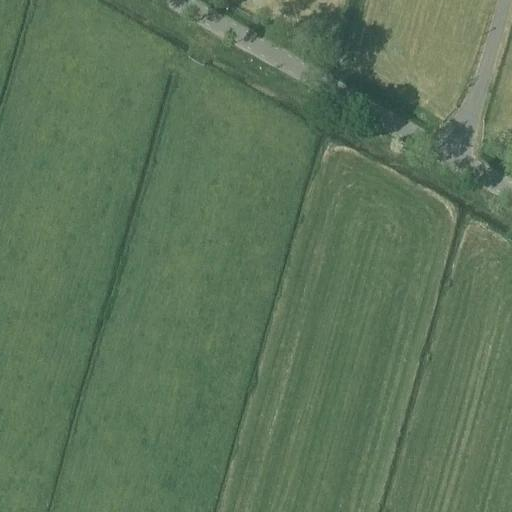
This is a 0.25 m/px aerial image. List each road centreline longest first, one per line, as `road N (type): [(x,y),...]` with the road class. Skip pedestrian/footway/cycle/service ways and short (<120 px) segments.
road 1 (unclassified): [(511,187),(173,0)]
road 2 (unknown): [(461,160),(500,0)]
